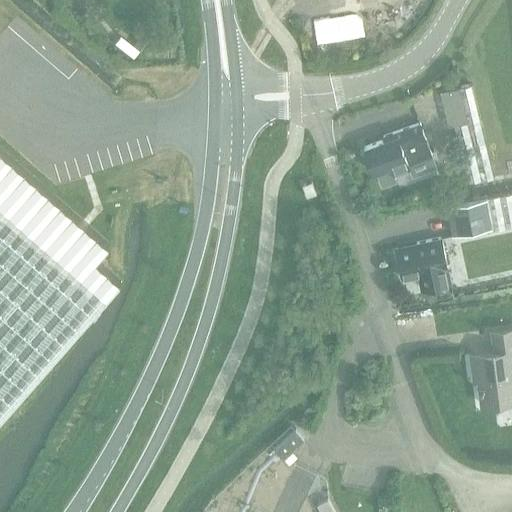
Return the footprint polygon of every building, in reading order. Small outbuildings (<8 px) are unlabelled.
[(382,53),(394,48),(380,10),(368,15),(382,53)] [(120,36),(115,43),(133,57),(138,50),(120,36)] [(468,183),(494,177),(471,84),(446,90),(468,183)] [(374,174),(375,174),(379,184),(395,178),(394,176),(410,169),(409,165),(432,156),(431,152),(438,149),(433,135),(425,138),(420,124),(383,137),(385,141),(364,148),(374,174)] [(0,417),(120,281),(96,259),(109,244),(0,148),(0,417)] [(311,182),(302,185),(307,197),(316,193),(311,182)] [(452,232),(492,225),(487,196),(447,203),(452,232)] [(422,289),(449,283),(439,239),(396,248),(403,278),(419,274),(422,289)] [(511,329),(491,333),(494,350),(473,353),(476,373),(481,372),(485,404),(511,400),(511,329)] [(295,429),(274,448),(282,458),(303,438),(295,429)] [(335,511),(328,498),(317,504),(321,511),(335,511)]
